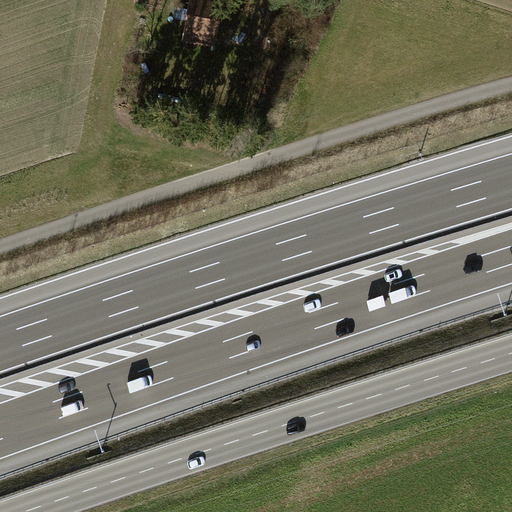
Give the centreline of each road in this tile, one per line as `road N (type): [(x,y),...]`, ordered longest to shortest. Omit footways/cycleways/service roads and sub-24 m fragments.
road 1 (motorway): [(0,431),(511,256)]
road 2 (motorway): [(511,181),(0,344)]
road 3 (tertiary): [(24,511),(511,353)]
